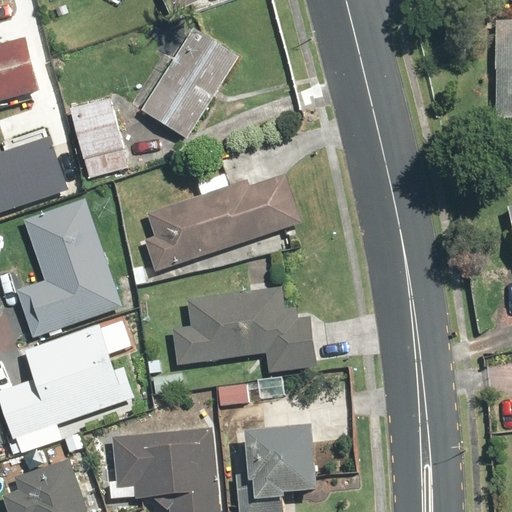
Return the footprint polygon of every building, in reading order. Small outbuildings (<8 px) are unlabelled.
[(197,0),(166,0),(172,12),(197,0)] [(511,21),(498,22),(496,120),(511,119),(511,21)] [(190,138),(240,57),(194,29),(144,110),(190,138)] [(28,40),(0,46),(0,105),(41,95),(28,40)] [(111,97),(70,107),(88,181),(129,172),(111,97)] [(64,139),(19,150),(31,199),(76,188),(64,139)] [(144,241),(155,274),(303,224),(287,175),(251,187),(249,180),(148,214),(155,237),(144,241)] [(87,202),(26,222),(46,282),(18,291),(33,339),(123,309),(87,202)] [(320,370),(317,349),(312,313),(288,317),(285,293),(190,305),(193,329),(175,332),(179,368),(268,356),(271,377),(320,370)] [(0,417),(15,456),(66,437),(72,454),(87,448),(81,431),(138,410),(124,372),(116,374),(110,358),(118,355),(133,349),(124,326),(109,332),(106,325),(28,354),(37,380),(0,393),(0,417)] [(248,388),(219,390),(220,409),(250,407),(248,388)] [(235,511),(288,511),(287,504),(307,502),(306,487),(319,486),(313,430),(246,436),(247,449),(230,451),(235,511)] [(109,505),(118,505),(174,504),(173,511),(221,511),(220,434),(117,436),(118,480),(109,481),(109,505)] [(87,511),(71,461),(16,479),(20,490),(1,496),(6,511),(87,511)]
